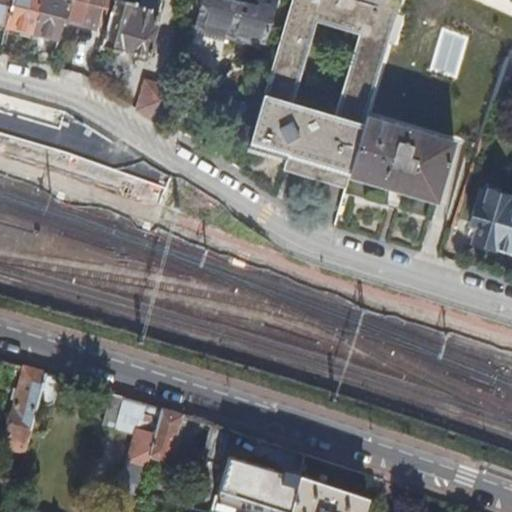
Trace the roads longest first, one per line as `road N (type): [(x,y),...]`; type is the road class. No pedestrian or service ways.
road 1 (residential): [(0,80),(72,101),(297,242),(511,307)]
road 2 (residential): [(511,495),(0,332)]
